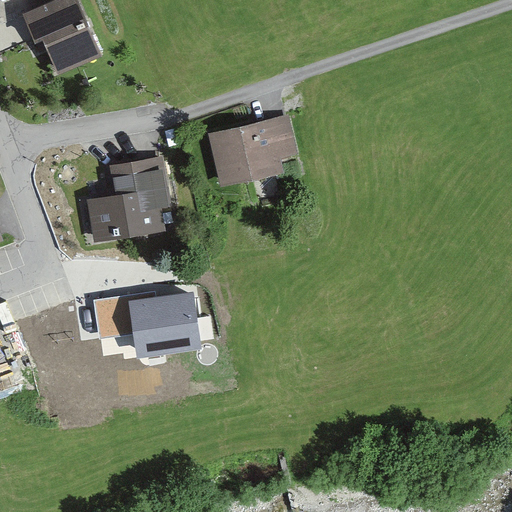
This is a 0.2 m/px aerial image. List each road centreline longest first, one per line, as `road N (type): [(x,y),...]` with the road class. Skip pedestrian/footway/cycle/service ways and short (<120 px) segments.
road 1 (track): [(4,145),(196,115),(511,4)]
road 2 (residential): [(0,133),(39,257),(31,277),(0,289)]
